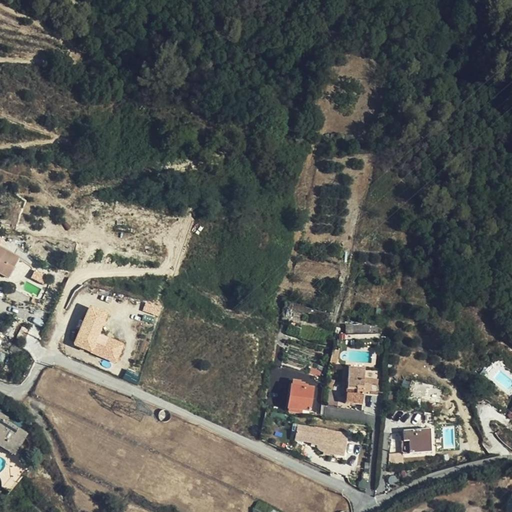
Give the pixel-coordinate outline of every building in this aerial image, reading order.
[(0,277),(8,282),(21,253),(0,244),(0,277)] [(87,305),(74,347),(118,361),(124,342),(101,334),(108,312),(87,305)] [(379,335),(379,323),(346,324),(346,336),(379,335)] [(344,366),(342,382),(341,400),(357,402),(357,408),(376,410),(378,391),(358,389),(359,367),(344,366)] [(341,400),(342,382),(331,381),(330,392),(336,400),(341,400)] [(310,410),(312,390),(298,388),(298,383),(291,383),(288,408),(310,410)] [(19,448),(2,434),(4,431),(0,427),(0,458),(7,464),(19,448)] [(399,429),(400,439),(405,439),(406,451),(427,449),(425,427),(399,429)] [(405,439),(400,439),(397,439),(398,451),(406,451),(405,439)] [(352,475),(359,459),(335,448),(327,464),(352,475)] [(399,464),(398,451),(383,452),(384,465),(399,464)] [(285,511),(286,511),(261,498),(253,511),(285,511)]
